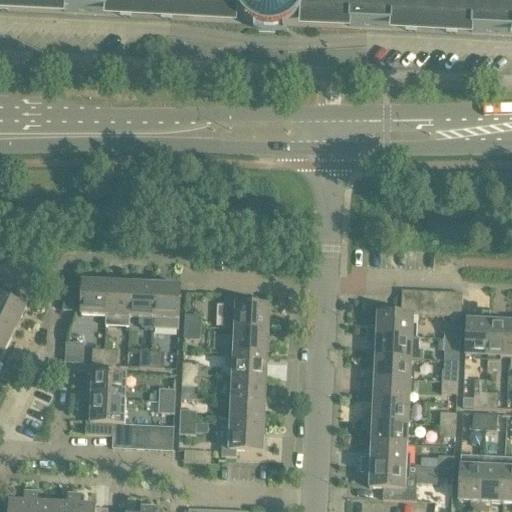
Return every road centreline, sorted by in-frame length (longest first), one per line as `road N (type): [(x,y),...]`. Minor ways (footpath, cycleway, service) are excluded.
road 1 (tertiary): [(332,116),(0,114)]
road 2 (tertiary): [(0,151),(330,152)]
road 3 (residential): [(317,498),(200,493),(155,465),(0,458)]
road 4 (residential): [(317,498),(325,285)]
road 5 (tertiary): [(330,152),(511,147)]
road 6 (tertiary): [(511,113),(332,116)]
road 7 (residential): [(0,451),(59,322)]
road 8 (residential): [(189,279),(325,285)]
road 9 (residential): [(325,285),(330,152)]
road 10 (residential): [(325,285),(360,278),(450,282)]
